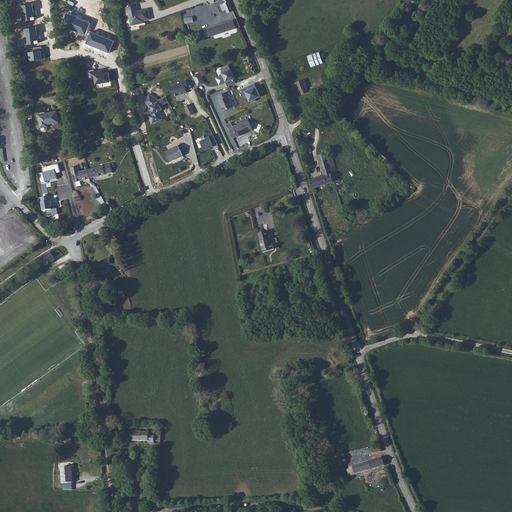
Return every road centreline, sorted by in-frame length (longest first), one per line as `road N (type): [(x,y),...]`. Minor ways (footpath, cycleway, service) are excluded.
road 1 (residential): [(45,0),(55,54),(80,52),(120,70),(152,192)]
road 2 (tertiary): [(286,137),(357,350)]
road 3 (track): [(422,0),(402,29),(283,129)]
road 4 (track): [(410,334),(511,192)]
road 5 (unclassified): [(156,511),(328,511)]
road 6 (tertiary): [(357,350),(415,511)]
road 7 (unclassified): [(357,350),(410,334),(511,353)]
road 8 (tertiary): [(235,0),(286,137)]
road 9 (unclassified): [(152,192),(286,137)]
